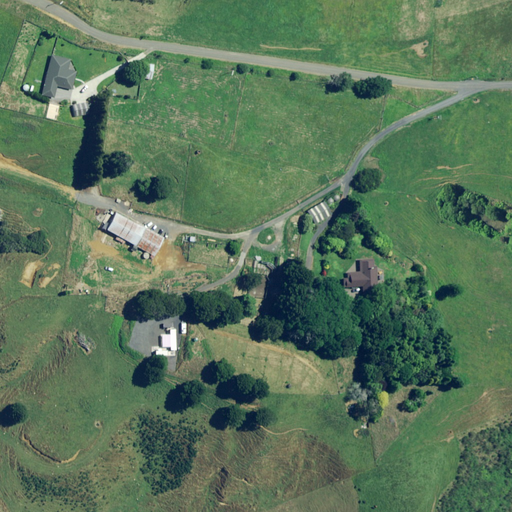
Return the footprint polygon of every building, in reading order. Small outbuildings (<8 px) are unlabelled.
[(70,60),(51,55),(41,95),(53,98),(56,86),(72,90),(76,72),(72,71),(68,70),(70,60)] [(153,80),(153,65),(142,64),(141,79),(153,80)] [(324,208),(322,203),(307,212),(315,225),(332,215),(327,206),(324,208)] [(114,235),(112,238),(122,244),(124,240),(155,257),(164,239),(115,213),(106,231),(114,235)] [(372,267),(372,261),(358,261),(359,272),(347,273),(347,279),(342,279),(343,288),(361,287),(362,292),(376,292),(375,267),(372,267)]
